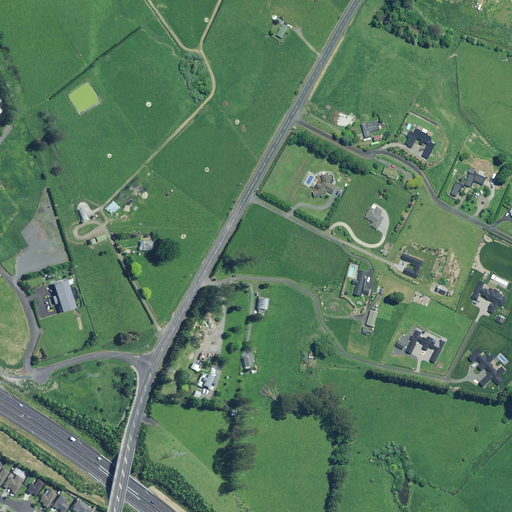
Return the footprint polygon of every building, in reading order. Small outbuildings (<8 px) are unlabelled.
[(280,24),(282,21),(277,18),(278,17),(274,15),(272,19),(280,24)] [(287,28),(281,25),(276,35),(282,38),(287,28)] [(374,123),(374,122),(361,125),(365,139),(371,137),(370,132),(381,129),(380,125),(378,125),(377,122),(374,123)] [(419,143),(422,145),(424,142),(428,144),(427,147),(421,159),(427,161),(435,145),(429,142),(431,137),(427,135),(428,134),(416,129),(414,133),(410,131),(407,137),(409,138),(406,145),(412,148),(417,138),(420,140),(419,143)] [(387,176),(396,180),(399,173),(384,167),(382,174),(387,176)] [(486,178),(474,173),(475,170),(469,168),(467,173),(469,174),(465,185),(471,187),(474,181),(483,185),(486,178)] [(333,177),(327,173),(321,175),(323,182),(321,184),(319,182),(316,187),(319,189),(317,190),(313,192),(314,198),(320,196),(322,197),(323,195),(324,194),(325,194),(327,192),(332,195),(336,186),(330,183),(333,177)] [(457,182),(456,184),(455,183),(451,194),(456,196),(458,191),(460,192),(462,186),(463,185),(457,182)] [(364,216),(372,223),(370,225),(377,230),(379,227),(382,223),(381,222),(384,218),(380,215),(383,210),(376,206),(374,209),(371,207),(364,216)] [(88,221),(82,207),(77,210),(81,220),(80,220),(81,223),(88,221)] [(105,239),(103,234),(94,238),(96,242),(105,239)] [(147,242),(148,241),(140,240),(140,245),(138,245),(138,250),(151,251),(152,242),(147,242)] [(366,272),(360,270),(357,280),(353,279),(352,284),(356,285),(353,294),(361,296),(362,293),(369,295),(370,289),(364,287),(366,280),(365,279),(366,272)] [(52,287),(61,315),(74,311),(65,283),(52,287)] [(256,309),(257,309),(256,313),(262,314),(262,309),(265,310),(266,299),(257,298),(256,309)] [(378,313),(370,311),(366,324),(374,327),(378,313)] [(250,366),(249,357),(242,358),(244,369),(249,368),(248,367),(250,366)] [(204,378),(202,377),(201,378),(199,377),(195,385),(200,387),(201,385),(206,388),(211,378),(206,375),(204,378)] [(90,442),(93,444),(91,446),(93,448),(95,446),(97,448),(99,445),(92,439),(90,442)] [(0,486),(8,474),(2,470),(0,473),(0,486)] [(10,494),(14,496),(21,486),(18,485),(21,480),(15,476),(12,481),(8,479),(2,488),(5,491),(6,489),(12,492),(10,494)] [(30,496),(31,495),(35,498),(44,485),(38,481),(33,487),(29,484),(27,488),(28,489),(25,493),(30,496)] [(56,497),(50,492),(45,498),(42,496),(39,500),(40,500),(38,503),(42,506),(42,507),(46,510),(56,497)] [(63,505),(66,500),(59,496),(51,508),(56,511),(56,509),(60,511),(59,511),(65,511),(68,509),(63,505)] [(72,511),(77,511),(79,511),(80,511),(89,511),(91,510),(76,501),(72,507),(73,507),(71,511),(72,511)]
